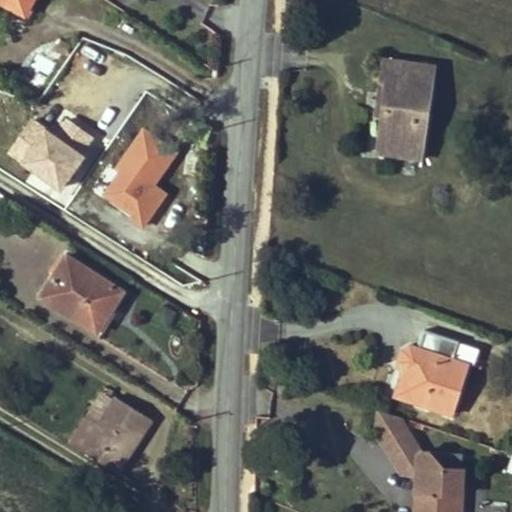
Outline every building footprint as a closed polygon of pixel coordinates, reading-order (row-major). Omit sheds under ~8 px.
[(1,0),(25,12),(31,0),(1,0)] [(433,67),(386,60),(380,100),(387,100),(395,102),(394,108),(386,107),(381,136),(380,144),(402,147),(401,153),(421,156),(433,67)] [(69,124),(61,136),(27,116),(1,158),(62,195),(87,153),(85,152),(93,138),(69,124)] [(146,228),(168,194),(155,186),(180,148),(142,124),(95,195),(146,228)] [(112,309),(124,290),(68,255),(65,259),(42,296),(92,328),(107,305),(112,309)] [(56,273),(65,259),(61,256),(52,270),(56,273)] [(98,331),(112,309),(107,305),(92,328),(98,331)] [(403,349),(399,361),(404,370),(408,371),(406,377),(402,376),(396,395),(452,414),(468,364),(453,359),(459,342),(426,330),(420,349),(411,345),(403,349)] [(119,473),(152,420),(116,397),(99,423),(87,416),(70,442),(119,473)] [(420,452),(399,416),(380,410),(377,428),(403,472),(418,472),(418,453),(420,452)] [(460,511),(463,469),(461,469),(462,453),(422,451),(420,452),(418,453),(418,472),(415,511),(460,511)]
